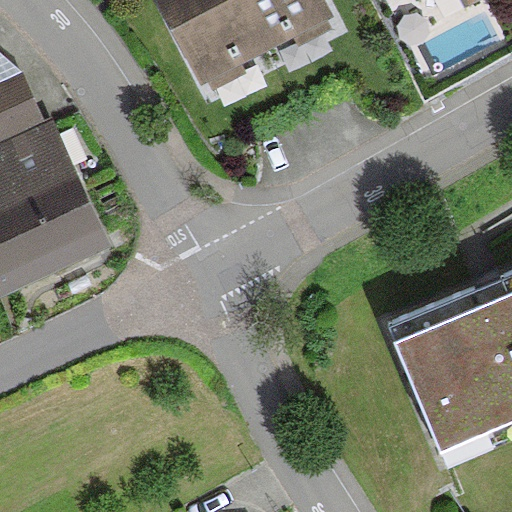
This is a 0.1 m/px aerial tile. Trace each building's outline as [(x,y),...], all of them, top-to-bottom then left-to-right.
[(272,55),(242,0),(154,0),(203,92),(272,55)] [(242,0),(272,55),(335,23),(322,0),(242,0)] [(492,0),(464,0),(471,12),(492,0)] [(0,56),(0,85),(23,75),(0,56)] [(0,85),(0,146),(47,123),(23,75),(0,85)] [(80,115),(54,128),(66,151),(77,173),(102,161),(80,115)] [(47,123),(0,146),(0,302),(110,252),(77,173),(66,151),(54,128),(52,121),(47,123)] [(511,288),(492,297),(390,340),(447,476),(511,448),(511,288)]
